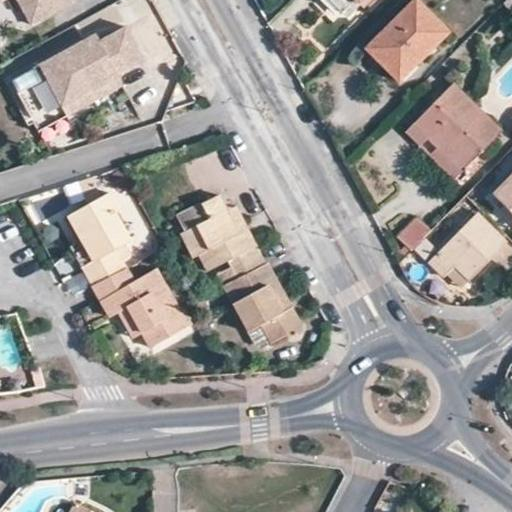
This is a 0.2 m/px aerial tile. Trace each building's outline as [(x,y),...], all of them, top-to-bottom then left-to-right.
[(14,0),(29,27),(73,4),(70,0),(14,0)] [(329,0),(343,13),(356,1),(364,8),(372,0),(329,0)] [(441,27),(415,2),(367,50),(392,75),(441,27)] [(119,77),(146,62),(127,27),(100,42),(96,35),(10,81),(33,124),(62,108),(90,93),(119,77)] [(392,75),(398,81),(446,32),(441,27),(392,75)] [(124,86),(119,77),(90,93),(95,102),(124,86)] [(453,86),(414,126),(460,170),(498,129),(453,86)] [(67,117),(95,102),(90,93),(62,108),(67,117)] [(38,133),(67,117),(62,108),(33,124),(38,133)] [(511,177),(494,196),(511,213),(511,177)] [(88,178),(74,182),(88,207),(100,200),(88,178)] [(71,216),(84,239),(95,260),(82,267),(92,287),(125,269),(127,268),(116,248),(130,241),(114,213),(118,211),(109,195),(100,200),(88,207),(71,216)] [(248,230),(239,235),(227,211),(220,196),(202,206),(209,220),(196,227),(181,234),(193,258),(198,255),(207,272),(237,257),(247,275),(266,264),(248,230)] [(202,206),(189,213),(196,227),(209,220),(202,206)] [(239,235),(248,230),(236,208),(227,211),(239,235)] [(503,246),(474,215),(429,263),(443,277),(453,266),(469,282),(503,246)] [(409,253),(431,233),(416,217),(394,238),(409,253)] [(82,267),(95,260),(84,239),(70,247),(82,267)] [(291,308),(281,312),(268,287),(278,282),(268,263),(266,264),(247,275),(221,288),(245,333),(256,327),(267,345),(281,337),(287,339),(290,339),(295,339),(299,335),(301,331),(301,327),(291,308)] [(92,287),(100,303),(109,299),(119,315),(127,311),(142,335),(149,349),(177,334),(170,319),(179,315),(155,271),(133,283),(125,269),(92,287)] [(278,282),(268,287),(281,312),(291,308),(278,282)] [(109,299),(100,303),(109,320),(119,315),(109,299)] [(132,339),(142,335),(127,311),(119,315),(132,339)] [(179,315),(170,319),(177,334),(186,330),(179,315)]
